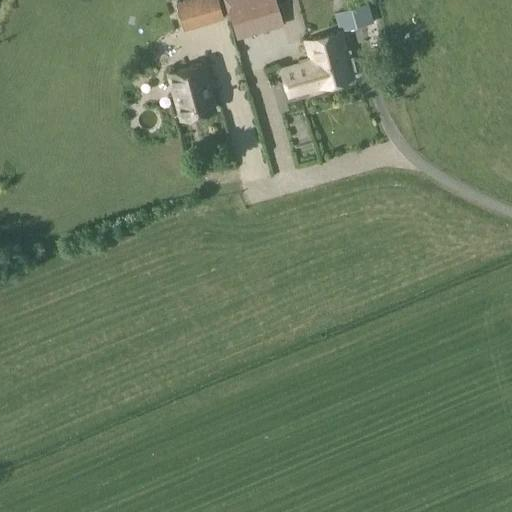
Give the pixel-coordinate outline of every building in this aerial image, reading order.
[(217,0),(192,0),(177,4),(183,24),(207,17),(208,20),(222,16),(217,0)] [(225,0),(232,21),(278,8),(275,0),(225,0)] [(345,33),(377,24),(372,6),(340,15),(345,33)] [(340,32),(305,42),(311,60),(283,68),(291,95),(353,77),(351,71),(355,70),(352,57),(348,58),(340,32)] [(65,71),(72,93),(100,85),(93,62),(65,71)] [(201,63),(169,72),(181,118),(213,109),(201,63)] [(65,73),(50,76),(56,101),(70,97),(65,73)] [(248,124),(229,127),(237,174),(255,171),(248,124)]
